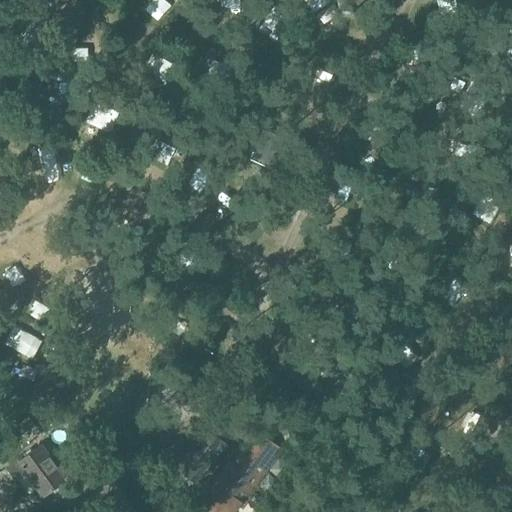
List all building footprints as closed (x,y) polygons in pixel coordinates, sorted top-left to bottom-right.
[(259,126),(245,154),(287,176),(302,147),(259,126)] [(236,377),(227,390),(238,399),(248,386),(236,377)] [(188,489),(193,482),(197,486),(199,484),(206,490),(192,509),(196,511),(231,511),(280,447),(253,427),(242,442),(238,438),(247,425),(220,405),(173,468),(177,470),(172,477),(188,489)] [(53,468),(38,448),(10,468),(17,479),(25,474),(43,498),(74,475),(63,460),(53,468)] [(85,474),(107,476),(108,466),(87,463),(85,474)]
